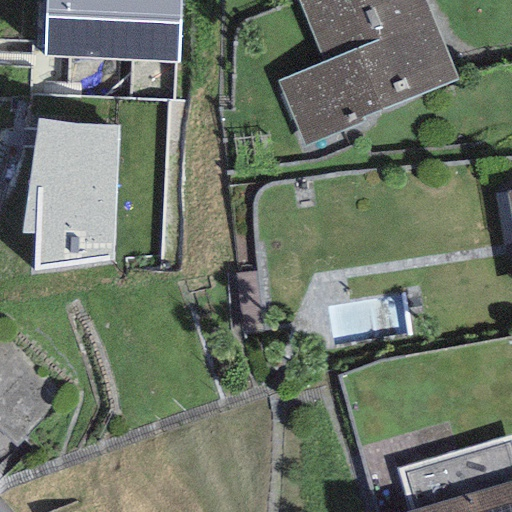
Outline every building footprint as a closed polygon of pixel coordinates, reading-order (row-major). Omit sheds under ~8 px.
[(180,0),(44,0),(42,58),(176,65),(180,0)] [(425,0),(297,0),(323,63),(278,81),(304,143),(458,80),(425,0)] [(76,126),(38,119),(22,232),(37,232),(33,271),(111,261),(120,127),(76,126)] [(8,348),(0,355),(0,441),(15,457),(65,407),(8,348)] [(409,511),(511,511),(511,437),(511,436),(397,469),(409,511)]
